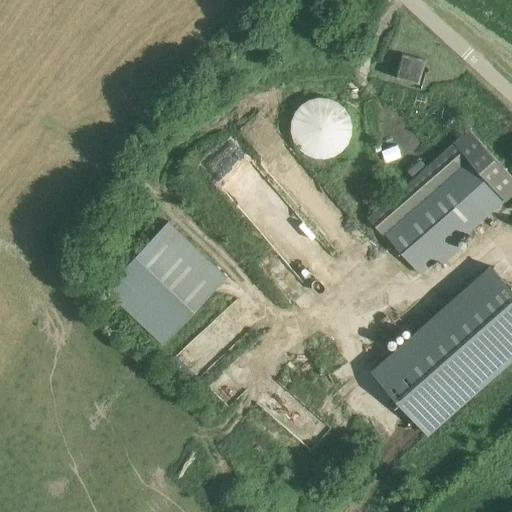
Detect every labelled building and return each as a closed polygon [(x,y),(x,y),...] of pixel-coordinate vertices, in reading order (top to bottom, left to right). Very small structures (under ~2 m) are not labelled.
[(431,71),(427,68),(423,67),(425,60),(401,53),(393,79),(415,86),(414,89),(420,90),(425,74),(429,75),(431,71)] [(353,132),(353,127),(353,122),(351,117),(349,112),(345,107),(341,103),(335,100),(329,98),(323,97),(317,97),(312,98),(307,100),(303,103),(299,107),(296,111),(293,116),(291,122),(291,129),(291,135),(293,141),(296,146),(300,150),(304,154),(308,156),(313,158),(318,159),(324,159),(330,158),(336,156),(342,152),(346,148),(349,143),(352,138),(353,132)] [(455,144),(371,218),(421,274),(505,200),(505,201),(511,194),(511,178),(470,130),(454,143),(455,144)] [(425,165),(420,160),(408,171),(412,176),(425,165)] [(227,277),(167,221),(105,286),(164,343),(227,277)] [(511,289),(493,268),(373,374),(426,434),(511,358),(511,289)]
